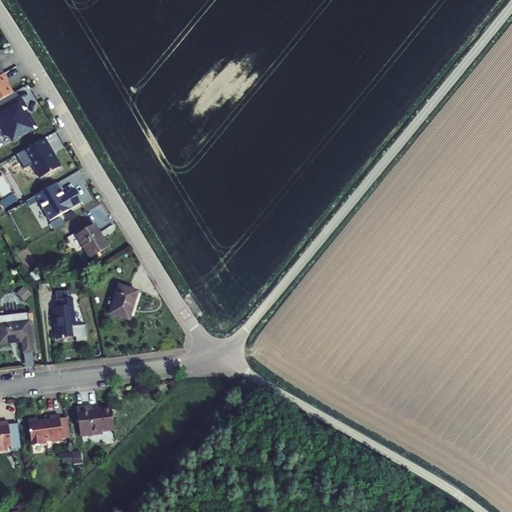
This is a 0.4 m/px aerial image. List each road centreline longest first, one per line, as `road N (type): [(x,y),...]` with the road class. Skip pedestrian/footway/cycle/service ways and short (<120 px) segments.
road 1 (unclassified): [(222,353),(511,5)]
road 2 (unclassified): [(222,353),(190,323),(0,10)]
road 3 (unclassified): [(222,353),(483,511)]
road 4 (residential): [(0,386),(222,353)]
